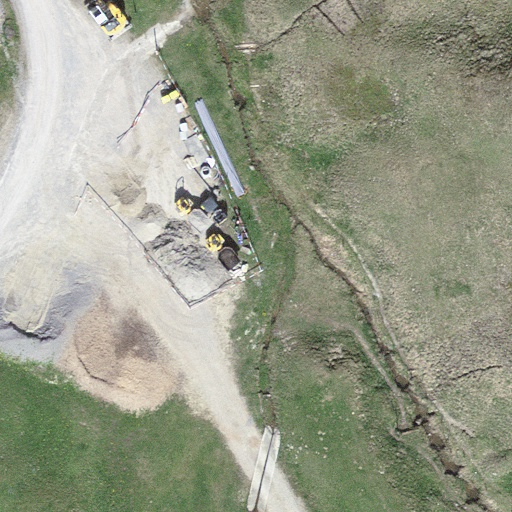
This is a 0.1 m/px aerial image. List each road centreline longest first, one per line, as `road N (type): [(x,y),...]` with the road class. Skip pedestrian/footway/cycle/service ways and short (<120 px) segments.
road 1 (track): [(24,161),(103,213),(280,511)]
road 2 (track): [(0,203),(24,161),(44,94),(33,0)]
